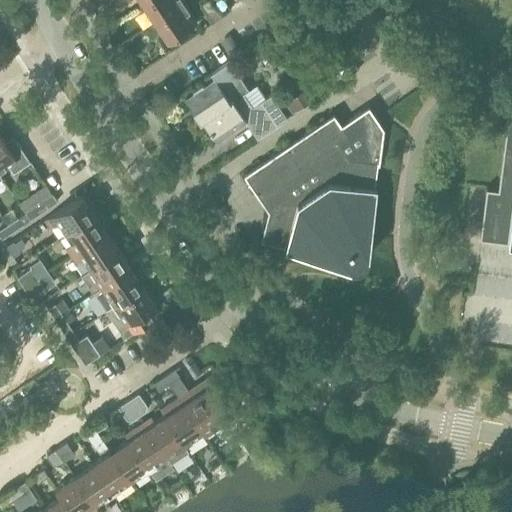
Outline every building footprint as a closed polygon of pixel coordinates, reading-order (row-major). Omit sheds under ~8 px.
[(155,21),(185,1),(184,0),(147,0),(143,3),(155,21)] [(206,0),(201,4),(208,13),(216,7),(210,0),(206,0)] [(185,1),(155,21),(167,40),(197,19),(185,1)] [(187,97),(200,117),(203,115),(218,138),(246,119),(258,138),(286,119),(270,95),(253,106),(250,102),(248,103),(241,92),(250,86),(242,73),(245,71),(236,56),(214,71),(217,76),(204,85),(202,83),(192,89),(194,92),(187,97)] [(367,251),(377,182),(372,181),(375,160),(380,160),(385,123),(370,101),(350,115),(351,117),(342,123),(333,110),(244,171),(258,192),(266,187),(273,198),(263,236),(286,242),(285,245),(353,262),(356,262),(359,261),(362,259),(364,257),(366,254),(367,251)] [(486,188),(480,238),(509,242),(509,240),(511,240),(511,115),(508,115),(507,118),(498,189),(486,188)] [(0,169),(8,164),(13,172),(30,160),(13,135),(5,141),(0,132),(0,169)] [(51,189),(41,195),(45,200),(34,206),(39,214),(59,201),(51,189)] [(65,232),(97,211),(90,200),(86,202),(81,194),(46,218),(52,227),(58,222),(65,232)] [(70,255),(105,231),(101,223),(104,221),(97,211),(65,232),(71,242),(64,247),(70,255)] [(8,224),(13,231),(23,224),(18,217),(8,224)] [(0,234),(2,238),(13,231),(8,224),(0,229),(0,234)] [(88,268),(117,248),(105,231),(70,255),(75,262),(82,258),(88,268)] [(21,251),(14,240),(7,245),(14,256),(21,251)] [(101,286),(130,267),(117,248),(88,268),(101,286)] [(490,252),(488,267),(502,270),(504,255),(490,252)] [(24,286),(38,276),(32,266),(18,276),(24,286)] [(106,309),(145,282),(139,273),(135,275),(130,267),(101,286),(101,287),(95,291),(106,309)] [(38,276),(24,286),(32,297),(46,288),(38,276)] [(113,305),(107,309),(124,336),(154,316),(148,307),(154,303),(149,295),(152,293),(145,282),(113,304),(113,305)] [(55,317),(62,312),(56,303),(49,307),(55,317)] [(67,335),(74,330),(62,312),(55,317),(67,335)] [(74,330),(67,335),(72,343),(86,363),(95,357),(100,353),(110,347),(110,346),(104,338),(95,345),(87,333),(80,339),(74,330)] [(163,376),(168,383),(180,375),(175,368),(163,376)] [(159,389),(168,383),(163,376),(154,382),(159,389)] [(177,396),(201,432),(203,435),(232,416),(206,377),(177,396)] [(0,391),(0,410),(29,392),(21,378),(0,391)] [(128,400),(138,415),(146,410),(146,403),(139,392),(128,400)] [(183,444),(201,432),(177,396),(159,409),(163,414),(183,444)] [(131,420),(138,415),(128,400),(118,406),(128,421),(131,420)] [(163,414),(145,426),(165,456),(169,461),(186,450),(183,444),(163,414)] [(92,424),(96,431),(108,423),(103,416),(92,424)] [(147,468),(165,456),(142,421),(124,434),(127,438),(147,468)] [(83,430),(83,431),(87,437),(94,447),(103,441),(96,431),(92,424),(83,430)] [(256,429),(246,436),(240,440),(251,456),(253,458),(268,448),(267,446),(256,429)] [(129,480),(147,468),(127,438),(109,450),(129,480)] [(55,449),(60,456),(72,448),(67,441),(55,449)] [(100,456),(91,463),(111,492),(129,480),(109,450),(103,441),(94,447),(100,456)] [(51,462),(60,456),(55,449),(46,455),(51,462)] [(91,463),(73,475),(93,504),(94,503),(111,492),(91,463)] [(33,475),(38,482),(49,475),(44,468),(33,475)] [(73,475),(53,488),(58,496),(60,495),(71,511),(100,511),(94,503),(93,504),(73,475)] [(6,493),(11,500),(23,492),(19,485),(6,493)] [(0,502),(2,506),(11,500),(6,493),(0,497),(0,502)] [(44,511),(71,511),(60,495),(58,496),(41,507),(44,511)]
